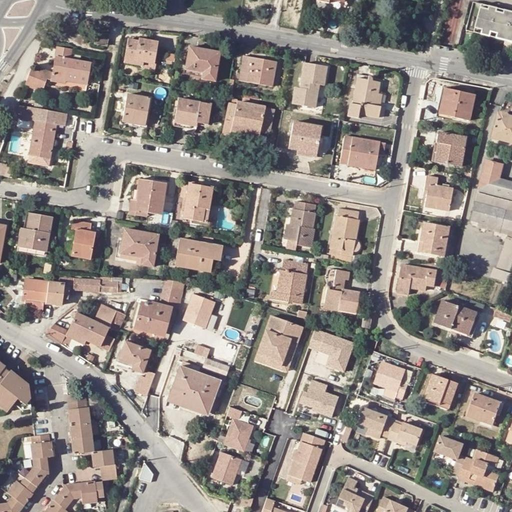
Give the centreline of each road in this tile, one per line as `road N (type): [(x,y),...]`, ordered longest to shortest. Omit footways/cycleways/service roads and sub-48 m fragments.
road 1 (residential): [(393,200),(111,147)]
road 2 (residential): [(393,200),(376,293),(383,319),(399,340),(511,383)]
road 3 (residential): [(172,466),(93,380),(0,321)]
road 4 (residential): [(418,64),(214,27)]
road 5 (residential): [(468,511),(336,459),(312,511)]
road 6 (residential): [(256,511),(306,373)]
road 7 (residential): [(418,64),(393,200)]
road 8 (residential): [(87,12),(214,27)]
